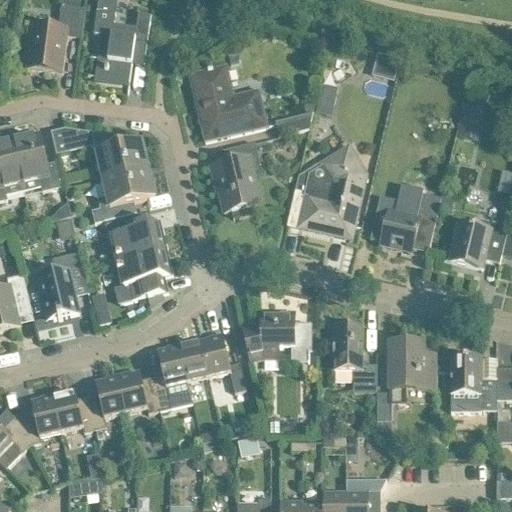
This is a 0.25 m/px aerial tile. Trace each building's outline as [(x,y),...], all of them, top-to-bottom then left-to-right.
[(134,58),(146,60),(152,18),(139,17),(137,30),(115,27),(118,0),(99,0),(94,37),(106,38),(103,63),(108,64),(106,83),(130,86),(134,58)] [(82,42),(84,22),(86,11),(63,8),(60,30),(34,26),(27,72),(63,77),(68,40),(82,42)] [(209,74),(190,79),(197,108),(199,108),(201,116),(199,116),(206,146),(225,141),(267,131),(263,111),(258,92),(234,98),(227,69),(213,71),(208,72),(209,74)] [(316,108),(305,109),(306,118),(314,116),(316,108)] [(306,118),(275,126),(279,140),(310,133),(314,116),(306,118)] [(52,135),(57,158),(96,149),(104,184),(149,174),(143,146),(113,153),(109,138),(65,132),(52,135)] [(40,138),(13,144),(25,197),(25,198),(42,194),(42,196),(65,190),(59,165),(47,168),(40,138)] [(25,197),(13,144),(0,147),(0,205),(8,203),(8,201),(25,197)] [(263,177),(255,147),(216,156),(220,169),(212,171),(218,196),(220,196),(225,217),(232,215),(234,222),(235,222),(233,215),(253,210),(255,217),(256,217),(254,210),(262,208),(255,179),(263,177)] [(368,177),(350,149),(322,166),(332,182),(327,185),(299,179),(288,228),(352,243),(368,177)] [(155,201),(149,174),(104,184),(108,200),(98,203),(100,213),(93,215),(96,228),(105,226),(129,220),(126,208),(155,201)] [(441,203),(421,198),(419,210),(380,201),(371,243),(382,245),(381,249),(413,257),(414,253),(429,256),(441,203)] [(145,216),(129,220),(105,226),(108,241),(113,240),(118,263),(165,252),(159,226),(161,226),(161,225),(148,228),(145,216)] [(501,267),(505,248),(509,231),(476,223),(474,233),(460,229),(454,256),(446,254),(444,264),(483,273),(485,263),(501,267)] [(171,278),(165,252),(118,263),(120,271),(118,271),(119,275),(121,275),(125,290),(117,292),(121,308),(149,301),(151,312),(165,303),(161,282),(174,279),(173,278),(171,278)] [(40,295),(32,297),(36,316),(48,313),(51,324),(80,317),(76,301),(74,291),(87,288),(89,298),(90,298),(83,269),(80,256),(52,262),(56,276),(37,281),(40,295)] [(33,317),(28,298),(24,280),(8,284),(10,290),(0,292),(0,336),(21,331),(18,321),(33,317)] [(295,331),(295,316),(262,317),(262,330),(244,335),(252,367),(264,364),(279,364),(279,351),(296,351),(296,356),(310,356),(310,338),(306,334),(306,331),(295,331)] [(364,369),(364,332),(357,325),(333,325),(328,329),(328,344),(331,348),(335,349),(335,375),(354,375),(354,397),(377,397),(378,369),(364,369)] [(210,343),(201,345),(210,382),(231,377),(236,397),(247,395),(241,367),(230,370),(223,338),(210,341),(210,343)] [(192,345),(180,348),(189,387),(210,382),(201,345),(192,347),(192,345)] [(390,397),(377,397),(378,435),(392,435),(393,408),(406,408),(406,393),(437,393),(437,380),(437,360),(425,360),(425,347),(390,346),(390,397)] [(165,385),(154,388),(161,415),(172,412),(168,392),(189,387),(180,348),(167,351),(168,353),(158,355),(165,385)] [(452,363),(452,383),(452,415),(498,415),(498,404),(498,383),(482,383),(482,363),(452,363)] [(511,372),(498,373),(498,383),(498,404),(511,404),(511,372)] [(130,376),(118,379),(127,418),(148,413),(149,418),(161,415),(154,388),(143,390),(140,376),(130,378),(130,376)] [(100,404),(90,407),(96,434),(108,431),(106,423),(127,418),(118,379),(105,382),(106,384),(96,386),(100,404)] [(65,395),(53,398),(62,437),(83,432),(85,437),(96,434),(90,407),(79,410),(75,395),(66,397),(65,395)] [(35,420),(17,424),(31,449),(43,447),(41,442),(62,437),(53,398),(41,401),(42,403),(32,405),(35,420)] [(0,466),(7,473),(22,458),(31,449),(17,424),(8,412),(0,420),(0,466)] [(511,425),(497,425),(498,447),(511,447),(511,425)] [(347,452),(347,442),(334,442),(335,452),(347,452)] [(359,442),(347,442),(347,452),(359,451),(359,442)] [(205,458),(217,455),(215,445),(203,448),(205,458)] [(304,447),(292,447),(292,456),(304,456),(304,447)] [(316,447),(304,447),(304,456),(316,456),(316,447)] [(103,468),(90,471),(93,483),(106,481),(103,468)] [(511,485),(497,485),(497,503),(511,502),(511,485)] [(347,511),(347,496),(324,496),(324,506),(325,506),(325,511),(347,511)] [(369,511),(370,496),(347,496),(347,511),(369,511)] [(271,511),(272,503),(260,503),(260,508),(238,508),(238,511),(271,511)]
